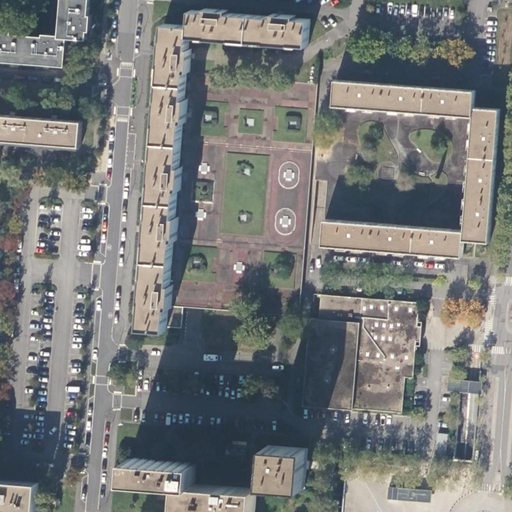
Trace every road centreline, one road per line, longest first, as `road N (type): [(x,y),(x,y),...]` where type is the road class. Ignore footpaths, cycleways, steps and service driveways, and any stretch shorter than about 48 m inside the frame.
road 1 (residential): [(89,511),(122,94)]
road 2 (residential): [(122,94),(0,86)]
